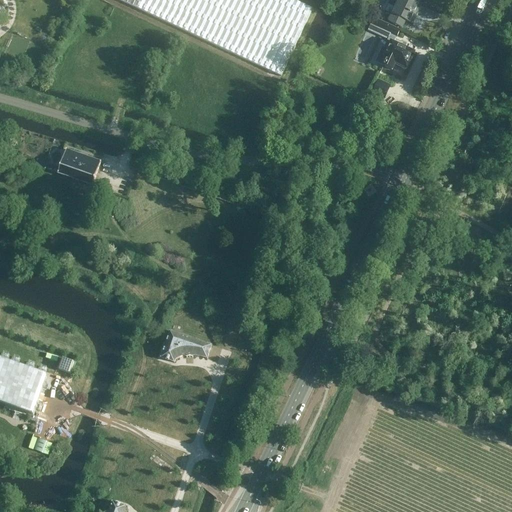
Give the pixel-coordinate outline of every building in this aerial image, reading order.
[(118,0),(282,77),(313,9),(293,0),(118,0)] [(397,0),(391,14),(387,22),(402,29),(406,21),(412,24),(421,4),(413,0),(397,0)] [(374,18),(371,25),(390,35),(384,48),(382,47),(374,63),(382,66),(393,72),(396,64),(407,69),(415,53),(405,49),(407,45),(403,43),(401,47),(392,43),(394,37),(397,38),(400,30),(374,18)] [(378,79),(374,93),(386,97),(391,84),(378,79)] [(66,150),(58,175),(93,187),(101,162),(66,150)] [(47,163),(37,159),(35,166),(45,170),(47,163)] [(288,201),(280,198),(277,207),(285,210),(288,201)] [(170,332),(161,359),(174,363),(176,361),(177,360),(179,359),(180,358),(184,357),(186,356),(187,358),(193,358),(193,357),(194,357),(198,357),(204,359),(207,360),(208,356),(212,346),(178,335),(170,332)] [(0,400),(6,403),(4,409),(26,417),(28,411),(32,412),(43,381),(0,365),(0,400)] [(126,511),(126,510),(125,509),(126,507),(125,506),(125,507),(114,503),(112,502),(109,511),(126,511)]
